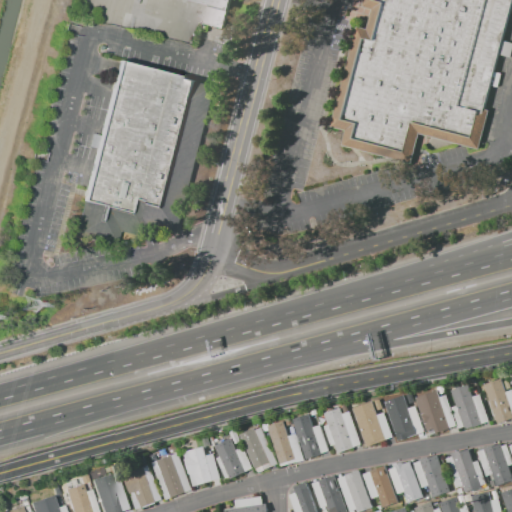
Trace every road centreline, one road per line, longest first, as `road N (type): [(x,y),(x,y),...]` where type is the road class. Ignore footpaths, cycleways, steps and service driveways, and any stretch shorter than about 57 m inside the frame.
road 1 (motorway): [(511,253),(0,398)]
road 2 (tertiary): [(0,475),(362,377),(511,349)]
road 3 (motorway): [(0,436),(315,349)]
road 4 (residential): [(213,253),(284,273),(511,202)]
road 5 (tertiary): [(279,0),(227,201)]
road 6 (tertiary): [(195,292),(164,308),(0,353)]
road 7 (motorway): [(315,349),(511,295)]
road 8 (motorway): [(315,349),(396,345),(511,323)]
road 9 (motorway): [(511,237),(386,288)]
